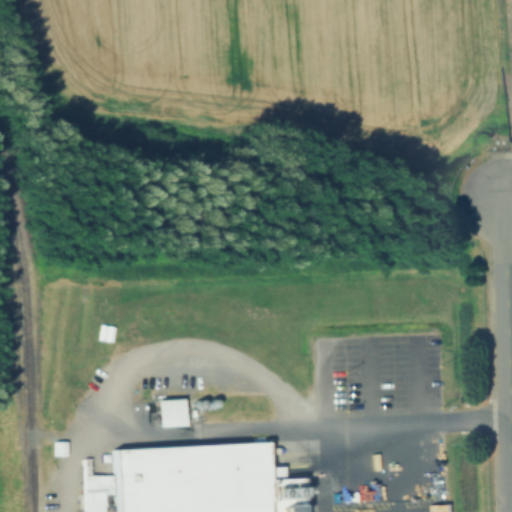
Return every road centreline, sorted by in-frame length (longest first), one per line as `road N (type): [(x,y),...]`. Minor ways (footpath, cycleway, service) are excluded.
road 1 (residential): [(507,341),(511,511)]
road 2 (residential): [(503,199),(507,341)]
